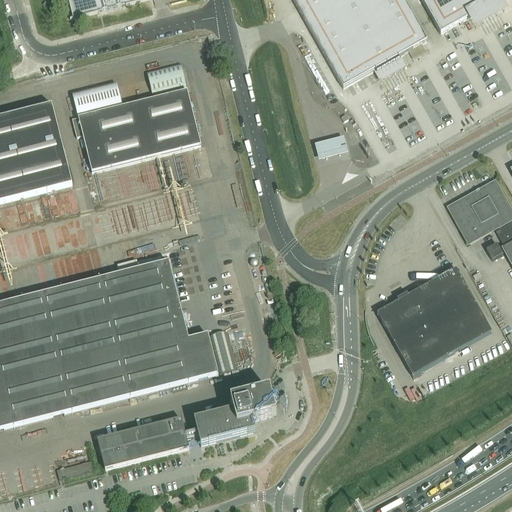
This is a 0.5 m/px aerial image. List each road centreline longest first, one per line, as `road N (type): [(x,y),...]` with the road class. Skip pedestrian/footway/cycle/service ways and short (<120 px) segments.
road 1 (unclassified): [(346,288),(304,267),(278,233),(223,17)]
road 2 (unclassified): [(14,0),(24,39),(49,55),(223,17)]
road 3 (secondary): [(346,288),(360,234),(389,200),(511,131)]
road 4 (secondary): [(298,509),(300,483),(346,413),(348,367)]
road 5 (secondary): [(348,367),(327,425),(278,496)]
road 6 (trunk): [(511,444),(397,511)]
